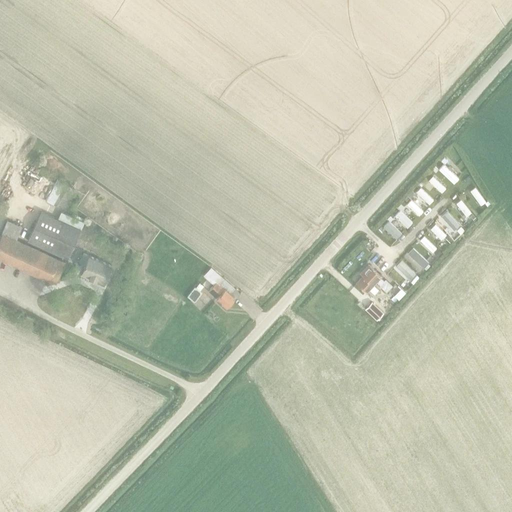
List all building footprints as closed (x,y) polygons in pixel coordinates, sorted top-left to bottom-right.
[(438,169),(453,183),(458,178),(451,171),(453,169),(449,165),(447,167),(443,163),(438,169)] [(23,188),(45,201),(55,184),(33,171),(23,188)] [(445,187),(432,175),(428,180),(441,192),(445,187)] [(433,200),(421,187),(417,191),(429,204),(433,200)] [(485,201),(475,187),(470,190),(480,205),(485,201)] [(422,211),(410,199),(406,203),(418,215),(422,211)] [(470,212),(460,199),(455,203),(461,210),(459,212),(461,215),(464,213),(466,216),(470,212)] [(27,240),(67,258),(80,229),(40,211),(27,240)] [(411,223),(399,211),(394,215),(407,227),(411,223)] [(457,222),(447,211),(442,215),(449,222),(447,224),(450,227),(451,225),(452,226),(457,222)] [(0,234),(0,258),(55,284),(65,262),(16,239),(22,226),(7,219),(1,232),(0,234)] [(446,234),(435,223),(430,228),(436,234),(434,236),(436,237),(437,236),(441,239),(446,234)] [(436,247),(423,235),(419,240),(432,251),(436,247)] [(423,257),(412,247),(408,251),(419,261),(423,257)] [(88,255),(83,253),(79,262),(84,264),(80,273),(103,283),(111,265),(88,255)] [(413,272),(401,260),(396,265),(404,274),(402,276),(405,279),(407,276),(408,277),(413,272)] [(356,283),(366,292),(380,276),(368,264),(360,273),(363,275),(356,283)] [(387,291),(391,295),(397,289),(382,276),(380,279),(384,283),(379,289),(384,294),(387,291)] [(213,294),(227,307),(234,299),(232,298),(233,296),(221,285),(216,281),(208,290),(213,294)] [(383,314),(370,301),(366,305),(379,318),(383,314)]
